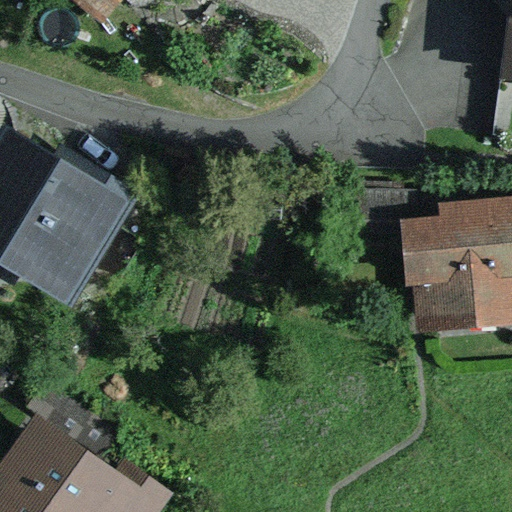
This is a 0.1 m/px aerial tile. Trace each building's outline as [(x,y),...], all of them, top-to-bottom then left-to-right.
[(81,0),(102,17),(116,0),(81,0)] [(0,239),(72,284),(127,195),(78,165),(69,180),(11,145),(0,163),(0,239)] [(334,191),(333,226),(398,228),(400,193),(334,191)] [(413,215),(422,315),(511,307),(511,202),(471,206),(472,210),(413,215)] [(53,421),(103,453),(119,429),(95,412),(91,417),(67,398),(53,421)] [(149,511),(158,500),(122,473),(112,487),(40,435),(0,490),(0,511),(149,511)]
